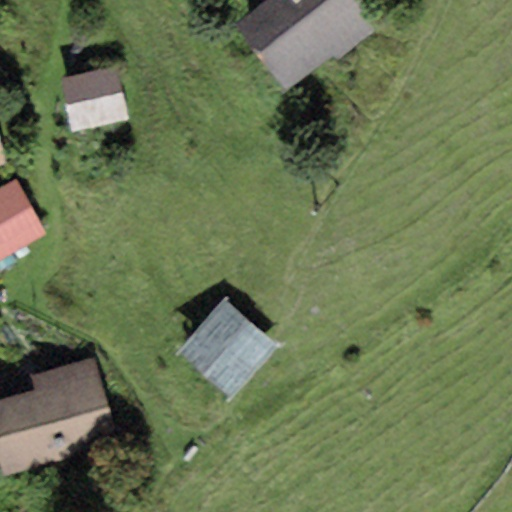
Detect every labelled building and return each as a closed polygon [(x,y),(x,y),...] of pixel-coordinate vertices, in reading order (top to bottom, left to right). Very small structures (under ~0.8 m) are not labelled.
[(266,0),(235,24),(287,90),(335,53),(339,60),(379,29),(357,2),(359,0),(266,0)] [(118,66),(61,78),(72,131),(129,120),(118,66)] [(14,179),(0,186),(0,261),(46,234),(14,179)] [(280,346),(226,297),(177,350),(231,399),(280,346)] [(34,390),(0,398),(0,473),(0,474),(118,444),(95,357),(30,374),(34,390)]
